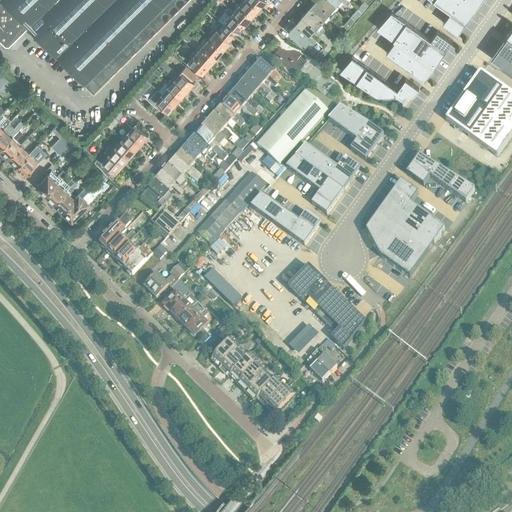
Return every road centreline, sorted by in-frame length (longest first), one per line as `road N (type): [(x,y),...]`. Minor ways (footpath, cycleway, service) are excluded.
road 1 (unclassified): [(508,0),(344,235),(344,270),(379,308)]
road 2 (secondary): [(220,511),(85,328),(0,229)]
road 3 (residential): [(72,256),(296,0)]
road 4 (secondary): [(0,254),(76,337),(204,511)]
road 5 (residential): [(273,452),(72,256)]
road 6 (residential): [(273,452),(369,346)]
